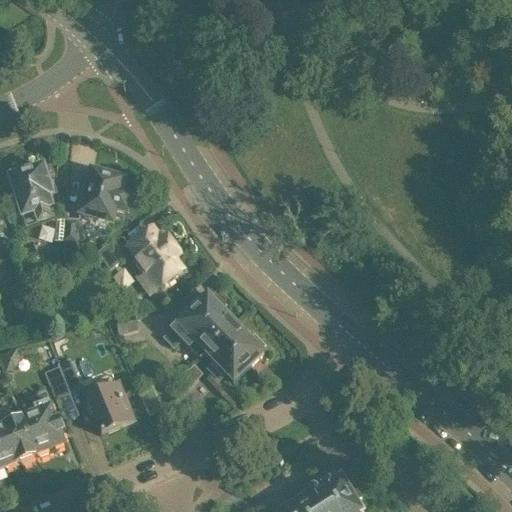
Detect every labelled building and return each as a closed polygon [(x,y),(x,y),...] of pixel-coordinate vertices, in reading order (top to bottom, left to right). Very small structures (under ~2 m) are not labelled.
[(11,180),(22,215),(7,219),(12,234),(27,229),(27,230),(39,227),(39,226),(51,222),(47,211),(52,210),(48,199),(52,197),(43,170),(34,173),(28,169),(20,171),(18,177),(11,180)] [(114,177),(111,179),(92,173),(80,217),(113,226),(117,213),(128,216),(133,198),(121,195),(125,182),(122,182),(121,179),(114,177)] [(0,257),(14,253),(4,221),(0,222),(0,257)] [(55,242),(63,243),(65,223),(57,222),(55,242)] [(67,223),(65,242),(76,243),(77,224),(67,223)] [(110,269),(132,254),(137,262),(134,264),(143,278),(140,280),(150,295),(182,273),(174,262),(180,258),(168,241),(162,244),(153,232),(129,250),(129,251),(124,255),(116,244),(100,256),(110,269)] [(201,362),(207,357),(237,329),(208,299),(164,341),(174,351),(183,343),(201,362)] [(135,317),(115,321),(118,338),(139,334),(135,317)] [(264,357),(237,329),(207,357),(215,365),(211,369),(222,381),(226,377),(234,385),(264,357)] [(59,370),(70,397),(80,392),(81,388),(70,362),(58,367),(59,370)] [(186,391),(201,377),(193,368),(186,375),(174,379),(186,391)] [(55,402),(70,397),(59,370),(45,376),(55,402)] [(94,388),(84,393),(103,438),(134,425),(118,385),(96,394),(94,388)] [(153,389),(139,395),(149,417),(162,412),(153,389)] [(19,416),(35,460),(36,460),(35,459),(37,458),(41,461),(48,459),(49,454),(65,448),(60,436),(65,435),(60,422),(56,423),(46,397),(32,402),(35,411),(19,416)] [(0,457),(5,471),(21,465),(24,468),(32,465),(33,461),(35,460),(19,416),(2,422),(0,417),(0,416),(0,457)] [(362,511),(357,504),(363,501),(354,488),(349,491),(342,479),(338,481),(336,478),(317,490),(313,489),(306,494),(305,497),(281,511),(362,511)]
